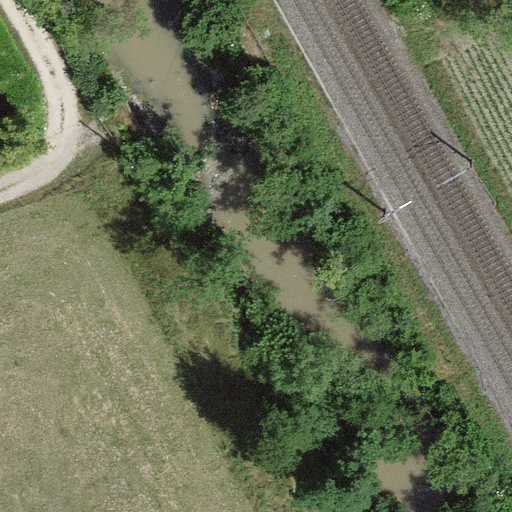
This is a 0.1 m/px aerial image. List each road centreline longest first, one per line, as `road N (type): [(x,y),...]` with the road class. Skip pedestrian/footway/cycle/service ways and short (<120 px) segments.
road 1 (track): [(266,511),(163,318),(72,113)]
road 2 (track): [(9,0),(72,113),(51,165),(0,188)]
